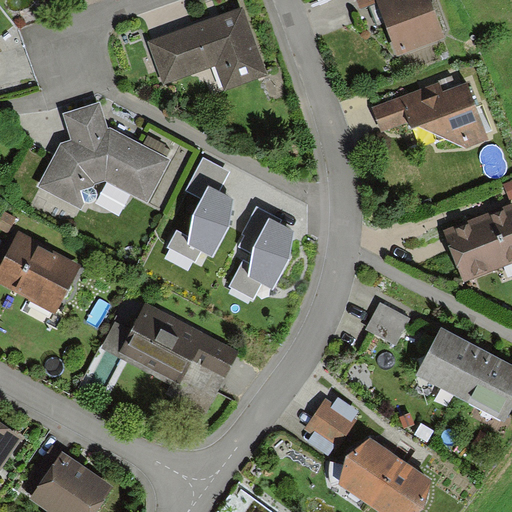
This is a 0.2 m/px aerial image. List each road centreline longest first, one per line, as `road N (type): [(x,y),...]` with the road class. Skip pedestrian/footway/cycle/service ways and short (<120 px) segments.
road 1 (residential): [(284,0),(332,147),(336,254),(320,308),(278,393),(198,490)]
road 2 (residential): [(0,374),(198,490)]
